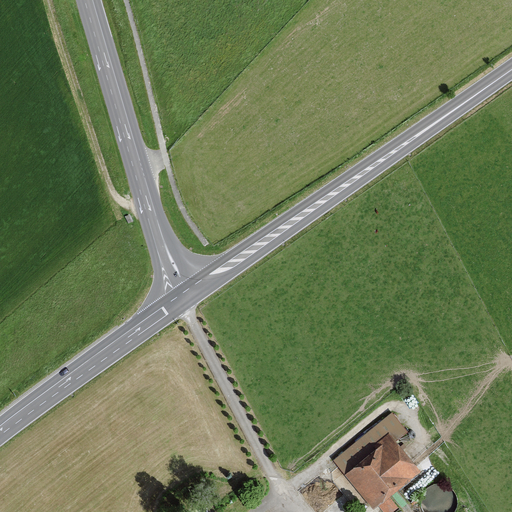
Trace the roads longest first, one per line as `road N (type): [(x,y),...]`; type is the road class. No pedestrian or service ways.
road 1 (primary): [(180,300),(511,67)]
road 2 (secondary): [(90,0),(180,300)]
road 3 (track): [(50,0),(110,186),(124,204),(153,208)]
road 4 (residential): [(302,511),(180,300)]
road 5 (primary): [(0,431),(180,300)]
